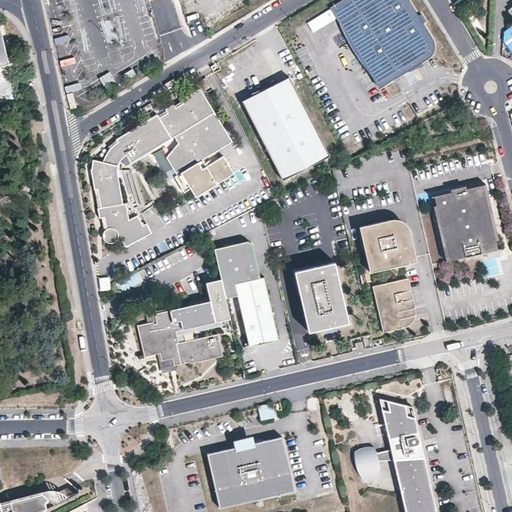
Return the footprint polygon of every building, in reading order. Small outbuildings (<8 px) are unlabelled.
[(339,21),(341,20),(373,74),(372,75),(379,88),(427,58),(432,40),(431,38),(408,0),(343,0),(331,8),(339,21)] [(511,51),(511,25),(499,34),(511,51)] [(0,67),(10,66),(1,30),(0,29),(0,67)] [(243,100),(283,179),(330,155),(290,76),(275,84),(276,87),(252,92),(253,95),(243,100)] [(233,140),(201,87),(182,98),(184,102),(176,107),(174,103),(166,108),(168,111),(160,117),(158,113),(117,138),(119,141),(114,145),(110,150),(107,153),(104,160),(94,158),(92,168),(95,188),(99,187),(102,206),(99,206),(100,216),(105,215),(107,227),(104,230),(103,233),(103,235),(104,239),(107,241),(110,242),(113,242),(115,241),(117,239),(118,237),(118,235),(121,235),(126,245),(152,231),(142,212),(130,218),(127,202),(124,202),(118,168),(119,164),(121,161),(124,157),(127,154),(132,162),(175,136),(179,142),(167,156),(178,174),(175,176),(185,191),(191,187),(196,196),(235,172),(224,155),(207,165),(203,159),(233,140)] [(495,228),(485,185),(436,196),(438,207),(450,261),(500,250),(497,238),(492,239),(490,229),(495,228)] [(409,231),(391,216),(390,216),(359,223),(360,225),(391,218),(393,230),(398,233),(407,231),(414,258),(410,259),(410,262),(416,260),(409,231)] [(414,258),(407,231),(398,233),(393,230),(391,218),(360,225),(370,271),(410,262),(410,259),(414,258)] [(225,296),(238,293),(235,283),(260,277),(252,242),(247,239),(214,247),(221,277),(225,296)] [(336,325),(349,322),(336,261),(296,270),(309,331),(323,328),(322,323),(335,320),(336,325)] [(109,276),(99,277),(101,290),(111,289),(109,276)] [(279,339),(265,276),(260,277),(235,283),(238,293),(250,346),(279,339)] [(225,296),(221,277),(206,281),(211,299),(216,320),(224,318),(230,316),(225,296)] [(412,307),(405,277),(373,285),(384,331),(403,327),(403,324),(412,307)] [(415,314),(407,277),(405,277),(412,307),(403,324),(403,327),(415,314)] [(179,307),(155,313),(157,320),(154,321),(138,325),(145,356),(158,353),(161,353),(162,360),(173,357),(175,365),(176,365),(224,352),(219,332),(179,341),(176,329),(216,320),(211,299),(179,307)] [(178,304),(151,310),(154,321),(157,320),(155,313),(179,307),(178,304)] [(175,365),(173,357),(162,360),(161,353),(158,353),(163,373),(173,370),(177,369),(176,365),(175,365)] [(436,509),(424,457),(418,457),(413,433),(418,432),(412,406),(379,398),(385,424),(390,423),(392,431),(387,432),(391,450),(376,453),(374,447),(366,447),(360,448),(359,449),(354,452),(357,470),(363,481),(370,481),(374,480),(378,477),(379,466),(378,460),(393,459),(401,493),(405,511),(430,511),(436,509)] [(277,416),(274,404),(259,407),(262,419),(277,416)] [(424,457),(418,432),(413,433),(418,457),(424,457)] [(253,436),(233,440),(235,447),(255,443),(253,436)] [(235,447),(207,454),(219,508),(294,491),(283,441),(282,437),(255,443),(235,447)] [(47,509),(60,502),(52,493),(49,497),(46,503),(47,509)] [(0,511),(40,511),(47,509),(46,503),(49,497),(42,494),(36,495),(37,498),(11,505),(10,502),(0,505),(0,503),(0,511)] [(11,505),(37,498),(36,495),(10,502),(11,505)]
